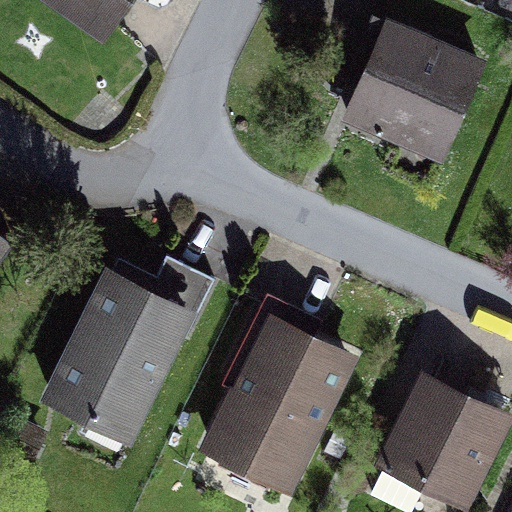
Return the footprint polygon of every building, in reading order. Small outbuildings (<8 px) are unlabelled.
[(131,0),(48,0),(103,39),(131,0)] [(489,56),(387,12),(342,116),(444,160),(489,56)] [(0,256),(11,241),(0,233),(0,256)] [(115,263),(106,259),(40,394),(133,439),(185,332),(189,333),(217,276),(168,252),(158,273),(119,254),(115,263)] [(222,381),(230,384),(200,446),(293,492),(363,351),(318,329),(325,315),(268,287),(222,381)] [(511,418),(511,406),(422,363),(374,461),(469,507),(511,418)]
